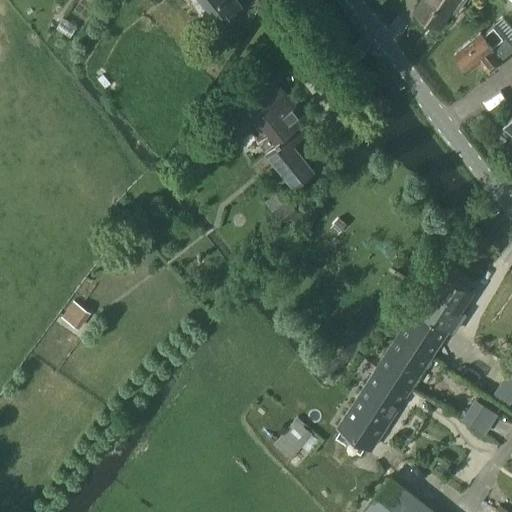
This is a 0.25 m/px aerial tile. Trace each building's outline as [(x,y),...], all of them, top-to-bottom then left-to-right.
[(238,0),(200,0),(219,23),(242,5),(238,0)] [(416,11),(438,27),(453,8),(452,8),(456,0),(424,0),(417,11),(416,11)] [(483,58),(488,64),(486,66),(489,71),(501,62),(499,60),(511,49),(511,43),(495,23),(483,33),(481,31),(455,53),(469,70),(483,58)] [(103,75),(99,78),(106,88),(110,84),(103,75)] [(241,133),(250,126),(268,149),(266,150),(294,185),(314,169),(294,143),(303,136),(296,127),(306,119),(274,79),(261,89),(227,115),(241,133)] [(302,213),(289,196),(272,209),(285,225),(302,213)] [(472,290),(441,270),(428,290),(422,287),(406,313),(410,316),(398,334),(432,355),(433,356),(450,329),(453,331),(465,314),(459,310),(472,290)] [(74,300),(63,316),(78,327),(90,311),(74,300)] [(398,334),(378,366),(411,387),(412,388),(433,356),(432,355),(398,334)] [(411,387),(378,366),(339,427),(373,449),(412,388),(411,387)] [(511,404),(511,402),(511,369),(496,394),(511,404)] [(478,402),(466,423),(488,436),(501,416),(478,402)] [(296,420),(274,444),(286,454),(307,429),(296,420)] [(435,511),(390,477),(362,511),(435,511)]
